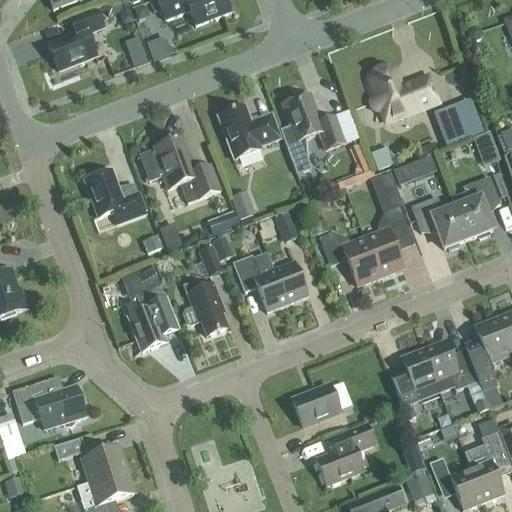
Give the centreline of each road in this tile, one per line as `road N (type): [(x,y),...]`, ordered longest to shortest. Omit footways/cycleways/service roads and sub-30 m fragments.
road 1 (residential): [(241,378),(511,271)]
road 2 (residential): [(26,145),(294,46)]
road 3 (residential): [(89,337),(26,145)]
road 4 (residential): [(294,511),(241,378)]
road 5 (residential): [(294,46),(419,0)]
